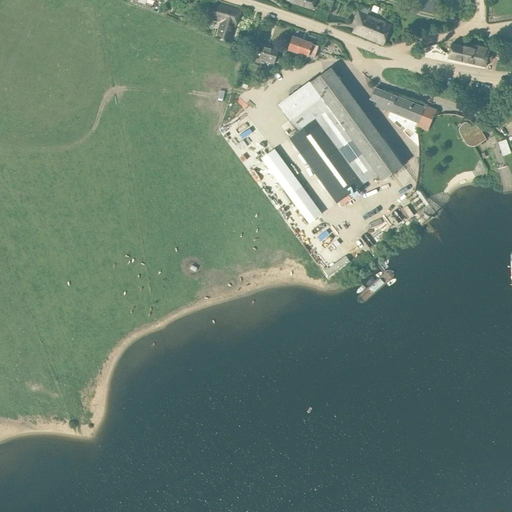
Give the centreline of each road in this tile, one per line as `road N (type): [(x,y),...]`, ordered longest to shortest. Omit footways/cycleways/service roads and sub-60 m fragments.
road 1 (unclassified): [(507,188),(478,118),(377,80),(363,63)]
road 2 (tertiary): [(349,38),(232,0)]
